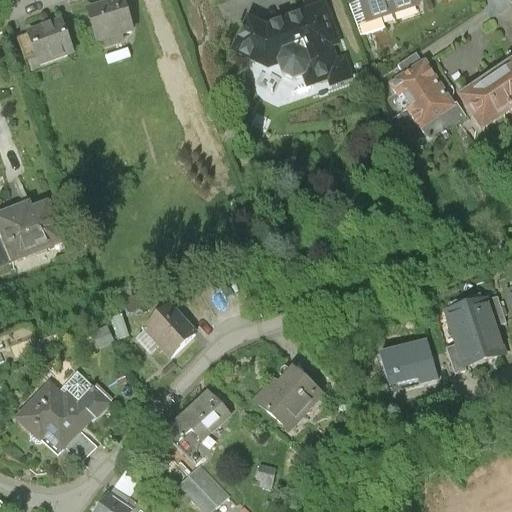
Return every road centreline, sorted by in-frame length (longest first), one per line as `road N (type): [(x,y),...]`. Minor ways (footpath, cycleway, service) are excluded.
road 1 (residential): [(57,508),(88,492),(216,354),(249,335),(357,304)]
road 2 (track): [(357,304),(511,246)]
